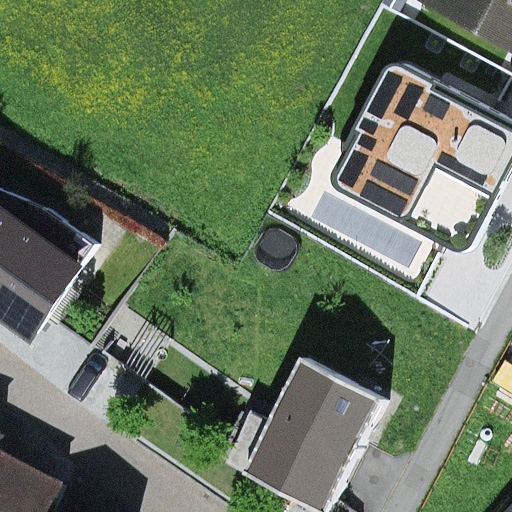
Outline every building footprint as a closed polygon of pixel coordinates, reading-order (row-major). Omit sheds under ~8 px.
[(511,0),(419,0),(419,1),(511,50),(511,0)] [(393,45),(331,179),(465,241),(506,153),(446,126),(467,79),(393,45)] [(90,259),(0,194),(0,311),(35,336),(90,259)] [(381,402),(305,364),(250,474),(326,511),(381,402)] [(58,511),(68,491),(0,453),(0,511),(58,511)]
